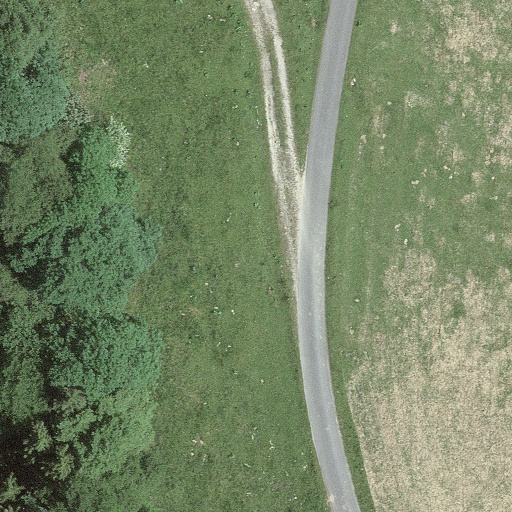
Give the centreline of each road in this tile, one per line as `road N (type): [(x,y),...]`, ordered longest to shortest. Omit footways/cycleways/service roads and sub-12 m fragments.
road 1 (track): [(309,260),(267,19),(255,0)]
road 2 (track): [(309,260),(350,0)]
road 3 (track): [(349,511),(318,409),(309,260)]
